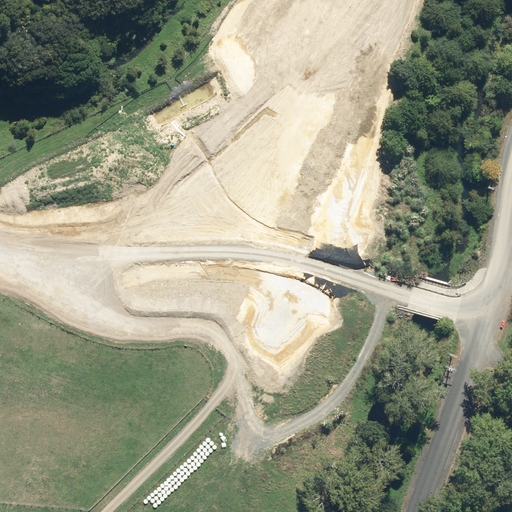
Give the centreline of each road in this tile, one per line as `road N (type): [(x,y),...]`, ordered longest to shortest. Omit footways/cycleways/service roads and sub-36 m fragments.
road 1 (unknown): [(474,315),(276,256),(0,249)]
road 2 (residential): [(409,511),(511,196)]
